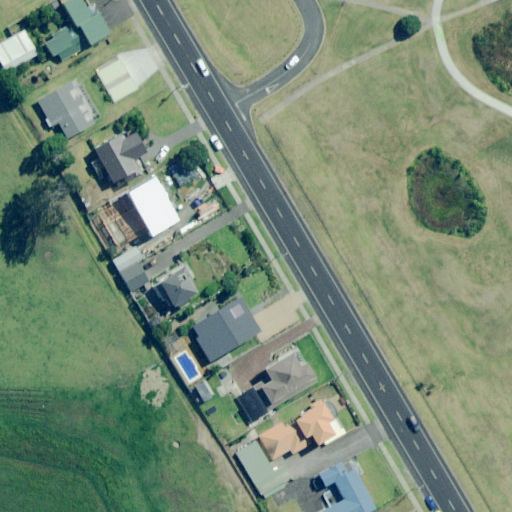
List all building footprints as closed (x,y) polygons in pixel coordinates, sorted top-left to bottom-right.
[(58,53),(63,62),(108,35),(87,0),(70,0),(60,6),(70,24),(42,41),(51,57),(58,53)] [(36,55),(23,32),(0,44),(0,65),(4,74),(36,55)] [(137,90),(119,60),(96,74),(114,104),(137,90)] [(71,87),(69,84),(35,103),(49,127),(56,123),(65,139),(99,120),(78,83),(71,87)] [(126,136),(124,132),(116,136),(117,138),(93,150),(111,184),(120,179),(124,186),(148,173),(139,157),(144,154),(133,133),(126,136)] [(124,226),(135,219),(145,233),(166,219),(158,207),(161,205),(148,185),(113,209),(124,226)] [(142,260),(135,249),(112,262),(130,293),(148,283),(136,263),(142,260)] [(191,272),(185,262),(155,280),(171,308),(194,294),(188,284),(193,281),(188,273),(191,272)] [(189,328),(208,362),(214,358),(234,347),(257,333),(233,292),(197,313),(202,320),(189,328)] [(181,348),(171,332),(158,340),(167,356),(181,348)] [(268,406),(313,378),(303,363),(298,367),(291,356),(290,354),(263,371),(269,381),(257,389),(268,406)] [(267,415),(250,388),(239,395),(256,422),(267,415)] [(341,431),(332,416),(334,415),(327,403),(321,406),(319,403),(297,416),(299,419),(282,429),(280,425),(258,437),(272,461),(289,451),(291,455),(313,443),(315,446),(341,431)] [(260,496),(261,495),(264,500),(285,488),(282,483),(289,479),(282,468),(274,473),(256,442),(235,454),(260,496)] [(370,511),(374,510),(357,476),(361,474),(355,464),(351,466),(348,460),(318,476),(324,488),(333,483),(343,501),(322,511),(370,511)]
